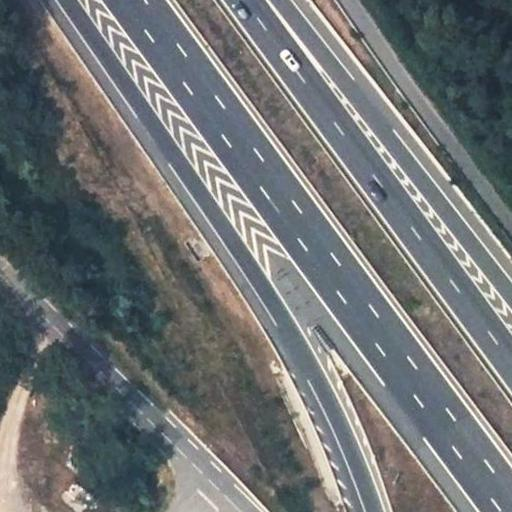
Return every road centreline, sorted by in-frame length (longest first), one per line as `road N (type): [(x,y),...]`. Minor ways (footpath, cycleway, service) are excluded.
road 1 (motorway): [(133,0),(511,511)]
road 2 (motorway): [(68,0),(261,281),(317,376),(374,511)]
road 3 (motorway): [(511,360),(247,0)]
road 4 (motorway): [(511,312),(256,0)]
road 5 (unclassified): [(241,511),(0,266)]
road 6 (unclassified): [(511,226),(350,0)]
